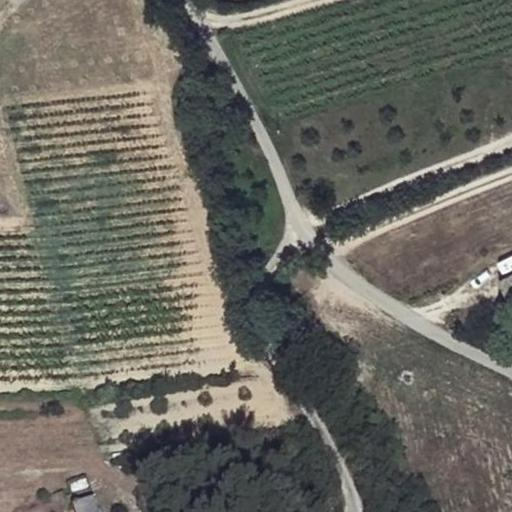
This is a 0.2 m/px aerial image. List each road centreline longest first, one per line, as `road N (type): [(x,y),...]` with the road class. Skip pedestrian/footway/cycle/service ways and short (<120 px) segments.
road 1 (unclassified): [(185,0),(318,239),(355,281),(511,368)]
road 2 (track): [(353,511),(347,482),(263,311),(261,276),(312,227)]
road 3 (track): [(511,178),(328,250)]
road 4 (track): [(320,0),(262,19),(202,24)]
